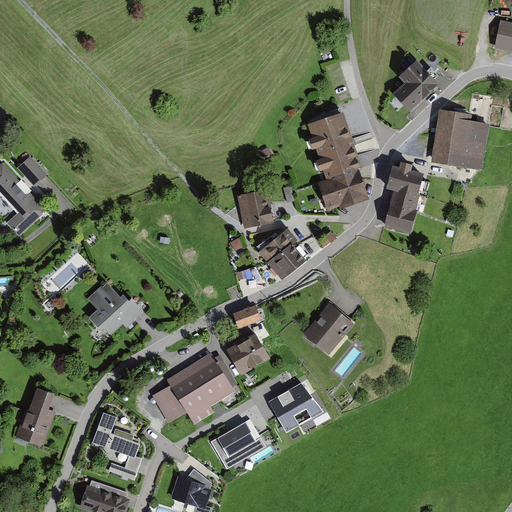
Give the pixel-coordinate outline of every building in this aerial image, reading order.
[(511,24),(498,22),(492,48),(511,51),(511,24)] [(401,84),(386,98),(404,116),(436,86),(411,61),(394,77),(401,84)] [(468,115),(435,112),(429,165),(478,170),(483,125),(467,123),(468,115)] [(365,199),(337,115),(304,126),(322,180),(316,182),(326,212),(365,199)] [(29,157),(16,170),(34,189),(47,176),(29,157)] [(49,211),(0,160),(0,159),(0,199),(17,217),(7,226),(20,239),(49,211)] [(400,168),(392,166),(386,189),(395,192),(385,227),(412,234),(418,211),(416,210),(420,195),(418,195),(423,175),(411,171),(412,166),(401,164),(400,168)] [(245,227),(274,224),(271,193),(242,196),(245,227)] [(329,229),(317,239),(323,247),(335,236),(329,229)] [(284,232),(256,253),(279,279),(306,255),(284,232)] [(249,269),(236,273),(239,281),(248,278),(250,285),(255,284),(249,269)] [(144,314),(107,278),(86,299),(96,309),(86,319),(106,338),(120,324),(127,331),(144,314)] [(352,324),(327,304),(302,337),(327,356),(352,324)] [(254,306),(227,315),(232,331),(259,321),(254,306)] [(250,333),(217,353),(233,379),(266,360),(250,333)] [(209,355),(165,383),(194,427),(214,414),(210,408),(233,392),(209,355)] [(287,434),(323,415),(306,382),(270,401),(287,434)] [(52,395),(34,388),(15,439),(43,449),(57,413),(46,409),(49,402),(52,395)] [(158,396),(147,403),(157,417),(168,409),(158,396)] [(116,419),(100,413),(89,444),(129,458),(125,470),(111,465),(108,475),(132,483),(141,460),(133,458),(138,445),(131,443),(134,437),(112,429),(116,419)] [(210,445),(226,475),(262,456),(246,426),(210,445)] [(194,480),(177,476),(170,501),(201,509),(206,490),(193,486),(194,480)] [(124,511),(128,501),(86,488),(79,510),(85,511),(124,511)]
